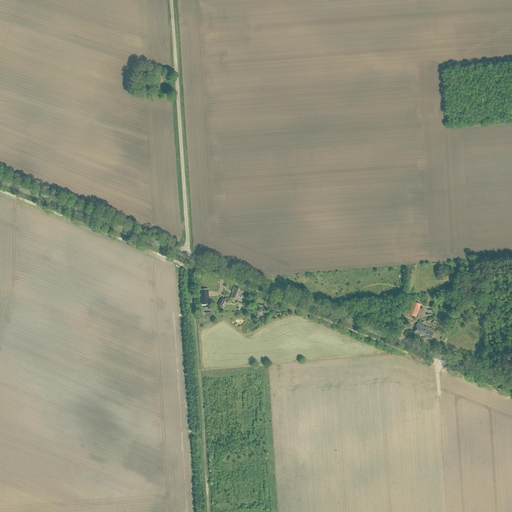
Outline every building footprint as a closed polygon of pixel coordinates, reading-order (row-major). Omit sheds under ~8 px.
[(233,287),(231,292),(232,292),(230,298),(237,300),(239,296),(241,297),(244,299),(245,296),(242,295),(242,296),(241,295),(242,291),(240,290),(236,288),(233,287)] [(198,289),(199,305),(208,304),(207,289),(198,289)] [(216,305),(221,308),(225,300),(221,297),(216,305)] [(407,314),(416,317),(421,304),(412,301),(407,314)] [(420,335),(431,339),(434,330),(425,327),(423,327),(424,326),(417,323),(413,333),(419,336),(420,335)]
